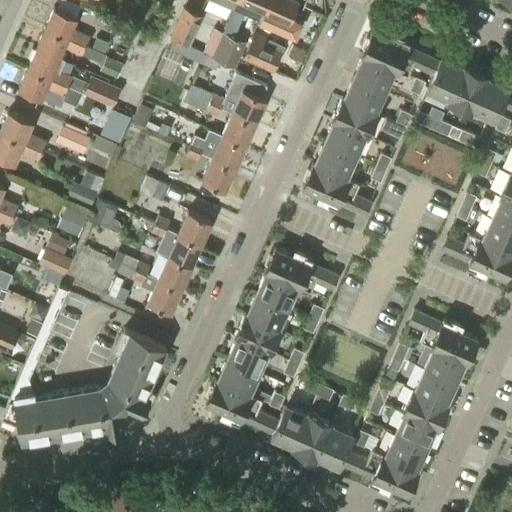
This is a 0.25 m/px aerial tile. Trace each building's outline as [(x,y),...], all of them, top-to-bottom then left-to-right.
[(236,0),(233,8),(258,19),(266,2),(266,0),(236,0)] [(266,0),(266,2),(258,19),(259,19),(295,35),(298,29),(302,20),(290,15),(296,0),(266,0)] [(85,44),(90,35),(70,26),(75,15),(53,5),(44,26),(85,44)] [(170,38),(172,39),(192,47),(205,17),(183,7),(170,38)] [(81,53),(85,45),(85,44),(44,26),(35,46),(57,55),(62,45),(81,53)] [(213,27),(203,50),(212,55),(223,31),(213,27)] [(391,38),(371,29),(361,52),(362,53),(394,67),(407,73),(412,62),(429,69),(435,57),(407,45),(409,40),(401,36),(400,36),(393,33),(391,38)] [(223,31),(212,55),(234,64),(245,41),(223,31)] [(243,55),(274,69),(283,50),(267,42),(268,39),(254,32),(243,55)] [(105,51),(109,41),(96,36),(92,46),(105,51)] [(220,60),(212,56),(192,47),(172,39),(169,48),(216,69),(220,60)] [(85,45),(81,53),(102,62),(105,55),(106,53),(85,44),(85,45)] [(35,46),(26,68),(82,92),(112,106),(121,87),(91,74),(87,82),(72,75),(59,69),(64,58),(57,55),(35,46)] [(384,88),(394,67),(362,53),(353,74),(384,88)] [(116,76),(122,62),(105,55),(102,62),(99,69),(116,76)] [(462,65),(440,56),(439,59),(435,57),(429,69),(433,71),(426,87),(448,97),(447,98),(448,99),(464,64),(463,64),(462,65)] [(470,109),(486,74),(464,64),(448,99),(470,109)] [(82,92),(26,68),(18,86),(40,96),(44,85),(64,93),(62,99),(89,111),(93,102),(81,96),(82,92)] [(266,97),(262,95),(267,85),(235,70),(224,97),(190,82),(187,90),(194,93),(209,100),(220,105),(231,110),(255,121),(266,97)] [(375,109),(384,88),(353,74),(343,95),(342,95),(341,95),(376,111),(376,110),(375,109)] [(505,103),(510,91),(506,89),(508,86),(486,76),(486,74),(470,109),(471,109),(472,107),(494,117),(501,101),(505,103)] [(419,91),(424,80),(415,76),(410,87),(419,91)] [(187,90),(182,100),(190,103),(194,93),(187,90)] [(366,133),(376,111),(341,95),(332,117),(366,133)] [(209,100),(205,110),(217,114),(220,105),(209,100)] [(144,124),(151,107),(139,102),(134,114),(132,119),(144,124)] [(405,124),(410,112),(401,108),(395,120),(405,124)] [(0,129),(42,148),(46,139),(26,130),(31,119),(8,109),(0,126),(0,129)] [(245,143),(255,121),(231,110),(221,133),(245,143)] [(436,127),(440,118),(428,113),(424,122),(436,127)] [(504,130),(509,118),(500,114),(495,126),(504,130)] [(366,133),(332,117),(331,118),(333,119),(323,140),(354,154),(364,133),(366,134),(366,133)] [(447,132),(451,123),(440,118),(436,127),(447,132)] [(399,135),(405,124),(395,120),(390,131),(399,135)] [(82,153),(89,137),(62,124),(55,140),(82,153)] [(469,142),(473,133),(462,128),(457,137),(469,142)] [(37,158),(42,148),(0,129),(0,155),(12,161),(17,149),(37,158)] [(235,166),(245,143),(221,133),(211,155),(235,166)] [(201,151),(205,142),(192,137),(188,145),(201,151)] [(345,175),(354,154),(323,140),(314,161),(345,175)] [(197,160),(201,151),(188,145),(185,154),(197,160)] [(490,162),(495,150),(486,146),(481,158),(490,162)] [(385,168),(390,156),(381,152),(376,164),(385,168)] [(224,189),(235,166),(211,155),(201,178),(224,189)] [(485,173),(490,162),(481,158),(475,169),(485,173)] [(370,200),(353,192),(359,181),(345,175),(314,161),(312,160),(302,184),(322,193),(319,197),(327,201),(335,205),(338,200),(365,212),(370,200)] [(380,179),(385,168),(376,164),(371,175),(380,179)] [(511,197),(511,171),(509,170),(499,192),(511,197)] [(88,187),(96,191),(102,176),(94,173),(88,187)] [(162,199),(164,193),(168,183),(146,173),(139,189),(162,199)] [(90,205),(96,191),(71,180),(65,194),(90,205)] [(0,208),(13,214),(17,203),(0,195),(0,188),(2,183),(0,181),(0,208)] [(470,206),(475,194),(466,190),(461,202),(470,206)] [(511,197),(499,192),(499,193),(501,194),(491,215),(511,224),(511,197)] [(117,205),(97,197),(87,218),(100,224),(106,210),(113,214),(117,205)] [(465,217),(470,206),(461,202),(456,213),(465,217)] [(13,214),(0,208),(0,219),(9,223),(13,214)] [(78,233),(87,214),(72,208),(68,217),(61,214),(57,224),(78,233)] [(201,242),(211,219),(188,209),(177,231),(177,232),(201,242)] [(166,227),(170,218),(158,213),(154,222),(166,227)] [(511,250),(511,224),(491,215),(482,236),(481,237),(511,250)] [(145,217),(144,221),(144,227),(151,230),(154,222),(145,217)] [(166,227),(154,222),(151,230),(162,235),(155,250),(167,255),(167,254),(191,265),(201,242),(177,232),(177,231),(166,227)] [(511,256),(511,250),(481,237),(482,236),(468,230),(463,242),(446,234),(441,246),(468,258),(466,264),(475,268),(475,267),(482,270),(484,265),(504,274),(511,256)] [(68,239),(52,231),(46,244),(63,251),(68,239)] [(294,254),(274,245),(264,269),(265,269),(266,269),(297,283),(310,289),(315,278),(332,286),(337,273),(310,261),(312,256),(304,252),(303,252),(296,249),(294,254)] [(44,246),(38,260),(54,268),(63,272),(70,257),(44,246)] [(167,255),(156,277),(180,288),(191,265),(167,254),(167,255)] [(170,311),(180,288),(156,277),(146,273),(134,267),(121,261),(111,257),(108,265),(117,269),(117,271),(142,281),(140,284),(151,288),(146,300),(170,311)] [(138,259),(134,267),(146,273),(146,272),(150,264),(138,259)] [(287,305),(297,283),(266,269),(265,269),(256,291),(287,305)] [(124,300),(127,292),(119,289),(123,277),(115,274),(107,292),(124,300)] [(4,406),(0,416),(15,423),(18,423),(21,438),(40,435),(56,432),(72,429),(88,426),(103,424),(104,427),(122,424),(120,409),(123,407),(126,404),(140,410),(148,393),(145,392),(151,377),(157,363),(165,345),(123,327),(115,345),(120,347),(114,361),(107,375),(107,377),(103,380),(99,383),(97,384),(81,386),(65,389),(49,392),(33,394),(32,389),(30,390),(28,375),(67,287),(59,283),(10,393),(4,406)] [(279,327),(278,326),(287,305),(256,291),(246,312),(279,327)] [(40,318),(44,307),(34,302),(31,307),(34,315),(40,318)] [(317,318),(322,307),(313,302),(308,314),(317,318)] [(441,320),(413,308),(408,320),(425,327),(420,339),(433,345),(464,359),(466,359),(477,336),(457,327),(459,322),(452,319),(443,315),(441,320)] [(269,350),(279,327),(246,312),(245,311),(235,333),(268,348),(267,349),(269,350)] [(312,330),(317,318),(308,314),(303,325),(312,330)] [(12,338),(16,330),(0,322),(0,340),(9,345),(12,338)] [(16,330),(12,338),(21,342),(25,334),(16,330)] [(258,370),(267,349),(268,348),(235,333),(234,334),(236,335),(226,356),(258,370)] [(403,356),(408,345),(399,341),(393,352),(403,356)] [(455,380),(464,359),(433,345),(424,366),(455,380)] [(298,362),(303,350),(294,346),(289,358),(298,362)] [(393,352),(388,364),(397,368),(403,356),(393,352)] [(248,392),(248,391),(258,370),(226,356),(217,377),(217,378),(248,392)] [(293,373),(298,362),(289,358),(283,369),(293,373)] [(445,401),(455,380),(424,366),(414,387),(412,386),(412,387),(447,402),(445,401)] [(248,392),(217,378),(217,377),(215,377),(205,400),(225,409),(222,414),(230,417),(229,417),(238,421),(241,416),(268,429),(274,417),(257,409),(262,397),(248,391),(248,392)] [(317,392),(321,383),(309,378),(305,387),(317,392)] [(328,397),(332,388),(321,383),(317,392),(328,397)] [(383,400),(388,389),(379,385),(374,396),(383,400)] [(437,424),(447,402),(412,387),(402,409),(437,424)] [(278,406),(283,394),(274,390),(269,401),(278,406)] [(350,407),(355,398),(343,393),(339,402),(350,407)] [(378,412),(383,400),(374,396),(369,408),(378,412)] [(307,412),(285,403),(278,418),(274,417),(268,429),(272,430),(271,434),(293,444),(292,445),(293,446),(308,411),(307,411),(307,412)] [(437,425),(437,424),(402,409),(402,410),(404,410),(394,431),(425,446),(435,424),(437,425)] [(315,456),(330,421),(308,411),(293,446),(315,456)] [(344,462),(349,450),(345,449),(352,433),(330,423),(331,421),(330,421),(315,456),(316,454),(338,464),(340,461),(344,462)] [(363,444),(368,432),(359,428),(354,440),(363,444)] [(417,468),(418,467),(416,467),(425,446),(394,431),(385,453),(384,453),(417,468)] [(417,468),(384,453),(385,453),(371,447),(366,458),(349,450),(344,462),(371,475),(369,480),(378,484),(385,487),(387,482),(407,491),(417,468)] [(145,511),(131,504),(135,496),(117,487),(108,505),(112,508),(110,511),(145,511)] [(204,511),(205,511),(187,502),(182,511),(204,511)]
